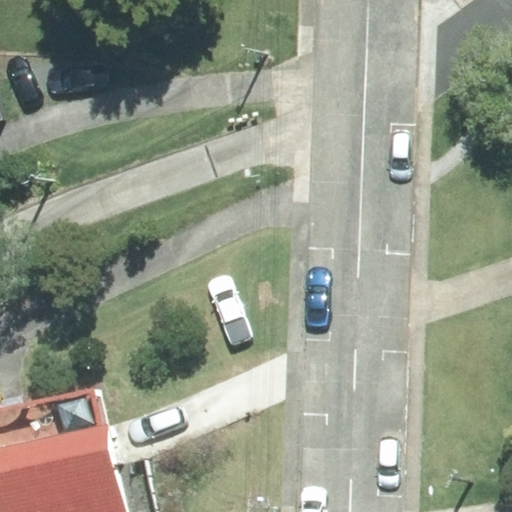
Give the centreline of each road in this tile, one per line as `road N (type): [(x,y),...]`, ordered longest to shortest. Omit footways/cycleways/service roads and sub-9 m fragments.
road 1 (residential): [(371,0),(355,511)]
road 2 (unknown): [(309,62),(71,152),(0,188)]
